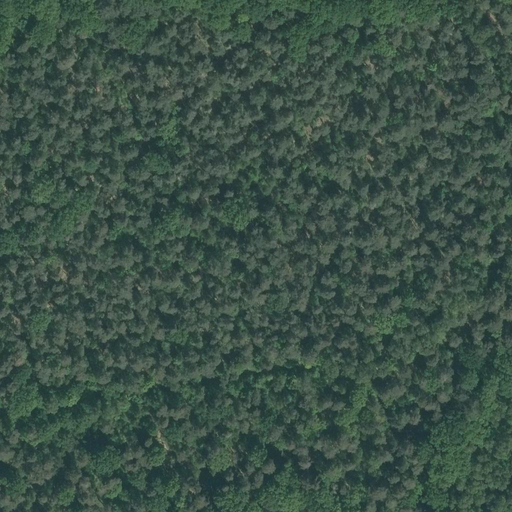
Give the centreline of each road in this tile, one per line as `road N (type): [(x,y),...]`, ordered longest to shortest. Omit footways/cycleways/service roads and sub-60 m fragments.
road 1 (track): [(0,409),(405,353)]
road 2 (track): [(286,0),(162,134),(0,266)]
road 3 (track): [(223,511),(306,466),(405,353)]
road 4 (track): [(405,353),(511,258)]
